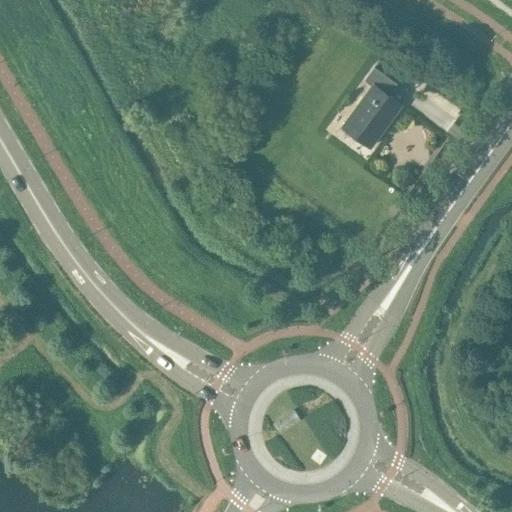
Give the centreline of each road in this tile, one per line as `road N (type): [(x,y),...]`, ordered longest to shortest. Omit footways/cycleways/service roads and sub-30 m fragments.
road 1 (tertiary): [(143,335),(71,255),(0,140)]
road 2 (tertiary): [(400,280),(511,121)]
road 3 (tertiary): [(143,335),(181,377),(240,414)]
road 4 (tertiary): [(254,387),(143,335)]
